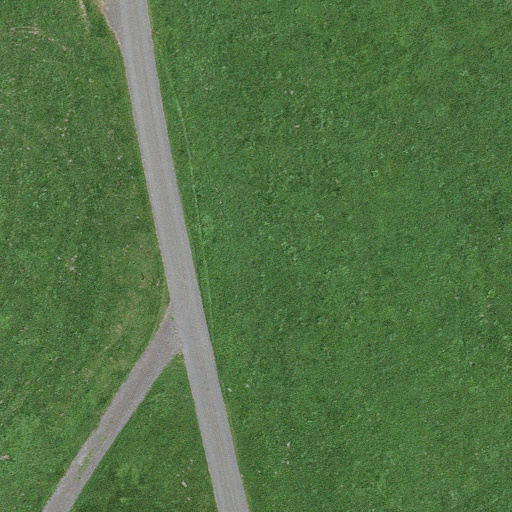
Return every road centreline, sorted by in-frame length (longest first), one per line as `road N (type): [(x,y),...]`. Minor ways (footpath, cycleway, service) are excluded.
road 1 (residential): [(243,511),(133,0)]
road 2 (track): [(199,333),(145,386),(56,511)]
